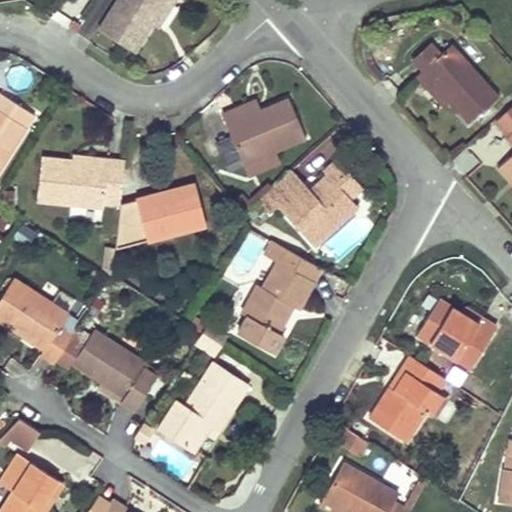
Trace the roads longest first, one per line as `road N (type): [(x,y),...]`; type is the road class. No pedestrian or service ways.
road 1 (residential): [(258,511),(432,184)]
road 2 (residential): [(0,32),(24,36),(133,104),(173,99),(280,12)]
road 3 (residential): [(432,184),(280,12)]
road 4 (residential): [(27,393),(210,511)]
